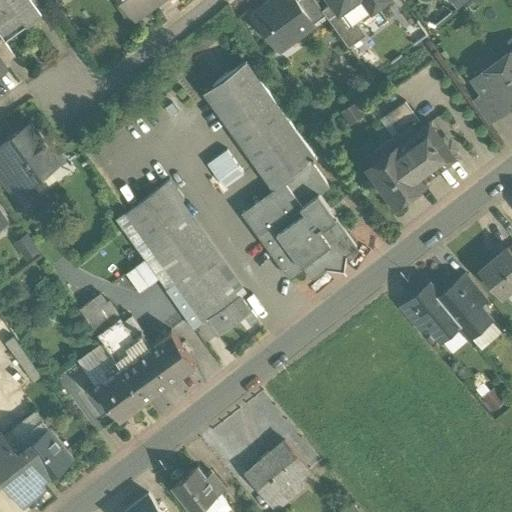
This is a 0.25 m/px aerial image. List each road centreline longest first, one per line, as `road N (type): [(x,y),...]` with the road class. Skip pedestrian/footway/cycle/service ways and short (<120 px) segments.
road 1 (tertiary): [(511,169),(73,511)]
road 2 (residential): [(221,0),(108,90),(51,81)]
